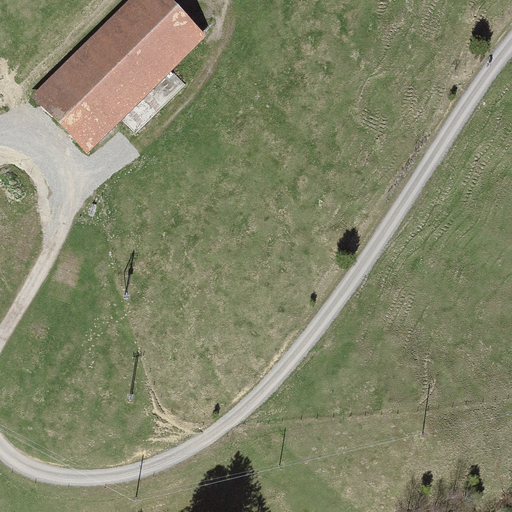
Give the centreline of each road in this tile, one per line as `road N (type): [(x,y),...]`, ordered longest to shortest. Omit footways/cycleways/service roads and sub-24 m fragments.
road 1 (track): [(511,42),(303,347),(244,409),(184,455),(82,487),(14,461),(0,434)]
road 2 (track): [(0,347),(72,207),(75,182),(57,145),(25,129),(0,129)]
